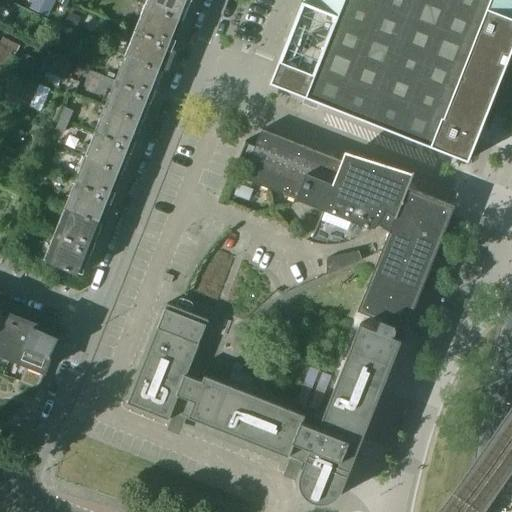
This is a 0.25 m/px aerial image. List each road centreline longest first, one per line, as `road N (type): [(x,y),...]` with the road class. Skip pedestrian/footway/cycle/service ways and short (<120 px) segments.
road 1 (residential): [(188,78),(91,318)]
road 2 (residential): [(91,318),(17,493)]
